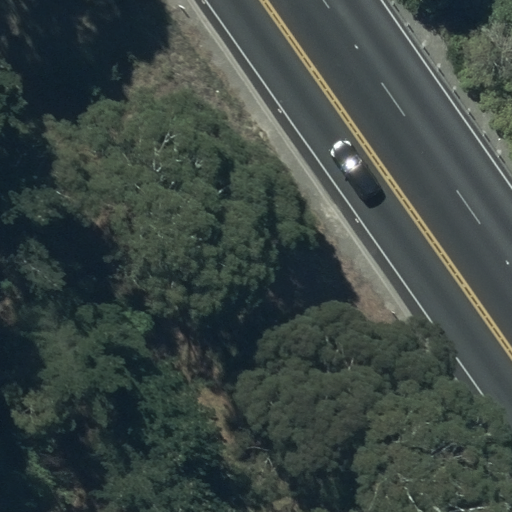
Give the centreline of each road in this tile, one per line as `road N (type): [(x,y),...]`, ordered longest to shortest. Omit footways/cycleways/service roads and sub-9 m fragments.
road 1 (track): [(0,61),(164,339),(292,511)]
road 2 (trunk): [(511,313),(294,0)]
